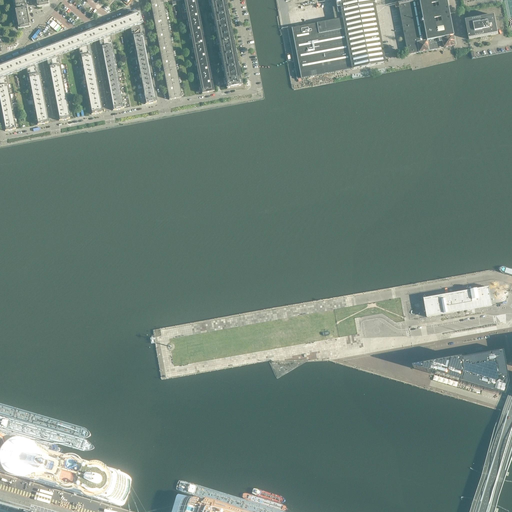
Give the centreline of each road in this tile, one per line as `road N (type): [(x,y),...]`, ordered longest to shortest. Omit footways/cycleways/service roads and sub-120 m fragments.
road 1 (residential): [(163,106),(252,90),(237,0)]
road 2 (residential): [(0,137),(163,106)]
road 3 (unclassified): [(374,338),(502,318),(511,328)]
road 4 (residential): [(19,50),(143,3)]
